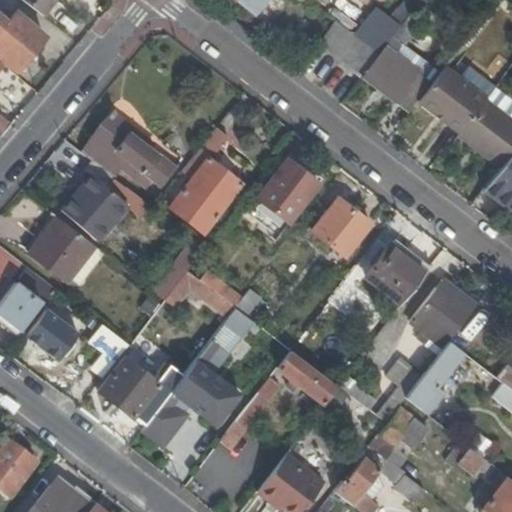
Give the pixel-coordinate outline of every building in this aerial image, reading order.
[(23,0),(43,15),(54,0),(23,0)] [(236,0),(246,8),(255,15),(267,0),(236,0)] [(0,56),(16,70),(44,37),(16,12),(8,22),(0,15),(0,56)] [(321,45),(362,77),(379,55),(338,23),(321,45)] [(379,55),(362,77),(397,104),(419,75),(385,48),(379,55)] [(460,134),(486,101),(487,100),(463,82),(445,68),(419,102),(436,115),(439,111),(448,119),(445,122),(460,134)] [(463,82),(487,100),(497,88),(473,69),(463,82)] [(511,153),(511,102),(496,90),(487,102),(486,101),(460,134),(459,136),(501,168),(511,153)] [(436,115),(445,122),(448,119),(439,111),(436,115)] [(125,131),(174,169),(177,166),(151,146),(156,140),(136,124),(131,130),(111,114),(95,135),(112,148),(125,131)] [(0,137),(8,128),(0,120),(0,137)] [(229,138),(216,129),(199,151),(211,161),(229,138)] [(161,186),(174,169),(125,131),(112,148),(123,157),(117,165),(147,188),(153,180),(161,186)] [(95,135),(81,152),(92,160),(98,165),(112,148),(95,135)] [(98,165),(110,174),(117,165),(123,157),(112,148),(98,165)] [(199,151),(183,172),(192,179),(176,199),(172,195),(168,200),(173,204),(170,207),(203,233),(242,184),(211,161),(199,151)] [(511,153),(501,168),(485,188),(499,200),(499,201),(511,211),(511,153)] [(289,223),(320,184),(288,159),(257,198),(289,223)] [(136,219),(148,204),(110,174),(98,165),(92,160),(85,169),(91,175),(62,212),(98,241),(124,209),(136,219)] [(346,257),(372,224),(338,199),(313,231),(346,257)] [(96,247),(58,217),(30,253),(69,281),(96,247)] [(403,304),(430,269),(394,241),(366,275),(403,304)] [(0,289),(21,263),(12,255),(10,257),(0,249),(0,289)] [(178,250),(150,291),(176,308),(187,292),(221,315),(237,290),(178,250)] [(442,280),(436,289),(456,303),(462,295),(442,280)] [(15,336),(41,303),(15,283),(0,302),(0,316),(7,322),(3,327),(15,336)] [(445,349),(450,342),(478,306),(462,295),(456,303),(436,289),(410,322),(445,349)] [(250,290),(236,308),(247,317),(261,298),(250,290)] [(138,309),(154,315),(159,301),(143,294),(138,309)] [(78,334),(46,308),(25,336),(57,360),(78,334)] [(253,322),(235,309),(223,325),(240,338),(253,322)] [(128,345),(101,324),(89,340),(104,351),(93,366),(105,375),(128,345)] [(144,426),(140,430),(162,447),(188,414),(184,411),(189,405),(216,426),(240,394),(213,373),(229,352),(211,339),(183,376),(144,426)] [(423,377),(406,399),(429,417),(447,394),(438,387),(465,353),(450,342),(445,349),(423,377)] [(337,385),(292,351),(278,369),(292,380),(297,384),(323,404),(337,385)] [(99,391),(144,426),(183,376),(169,365),(156,383),(124,358),(99,391)] [(377,416),(387,424),(406,399),(423,377),(412,369),(412,368),(400,358),(385,378),(398,389),(377,416)] [(259,392),(221,441),(231,449),(246,431),(245,428),(278,385),(269,378),(259,392)] [(297,384),(292,380),(289,383),(294,388),(297,384)] [(352,382),(346,391),(369,407),(375,398),(352,382)] [(511,390),(504,384),(492,398),(511,413),(511,390)] [(397,415),(372,448),(385,458),(411,425),(397,415)] [(478,436),(469,447),(471,449),(484,459),(492,447),(478,436)] [(36,465),(6,441),(0,449),(0,493),(8,500),(36,465)] [(353,506),(352,507),(358,511),(376,511),(380,507),(372,501),(362,493),(377,474),(380,470),(399,484),(397,486),(417,502),(426,489),(385,458),(372,448),(369,446),(362,456),(365,458),(345,483),(342,481),(334,492),(353,506)] [(484,459),(471,449),(460,464),(474,475),(486,460),(484,459)] [(286,455),(257,492),(272,504),(274,501),(283,507),(288,511),(302,511),(323,484),(286,455)] [(362,493),(372,501),(383,487),(377,474),(362,493)] [(477,511),(478,511),(511,511),(511,480),(508,478),(484,508),(481,505),(477,511)] [(89,511),(93,508),(68,489),(62,497),(49,486),(29,511),(89,511)] [(280,510),(283,507),(274,501),(272,504),(280,510)]
